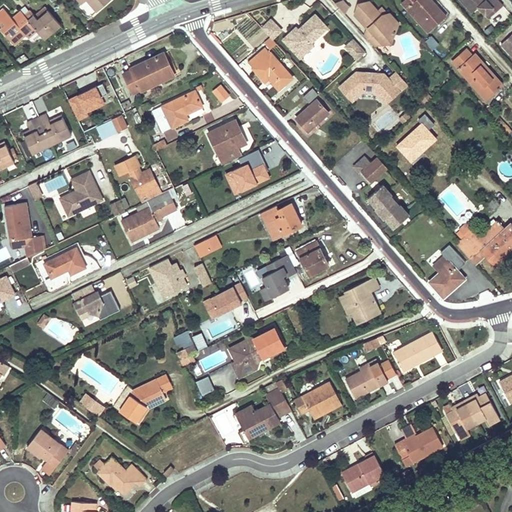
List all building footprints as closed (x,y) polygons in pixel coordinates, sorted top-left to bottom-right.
[(77,0),(81,4),(84,1),(85,0),(87,0),(96,11),(109,0),(77,0)] [(341,0),(337,0),(333,2),(339,8),(343,13),(347,7),(341,0)] [(381,14),(375,7),(368,0),(366,0),(361,1),(355,7),(353,14),(365,27),(363,35),(372,45),(382,43),(380,40),(391,30),(394,32),(398,27),(385,13),(381,14)] [(403,0),(401,2),(406,8),(409,6),(416,14),(430,29),(445,15),(431,0),(403,0)] [(471,0),(468,3),(464,0),(460,0),(472,12),(478,7),(481,4),(477,0),(471,0)] [(488,18),(502,5),(497,0),(464,0),(468,3),(471,0),(477,0),(481,4),(478,7),(488,18)] [(0,27),(14,44),(26,34),(31,39),(34,40),(41,34),(25,15),(20,10),(11,17),(3,7),(0,9),(0,27)] [(30,10),(25,15),(41,34),(44,38),(60,25),(45,7),(34,16),(30,10)] [(385,13),(398,27),(400,24),(389,12),(385,13)] [(413,16),(427,32),(430,29),(416,14),(413,16)] [(297,27),(283,39),(300,58),(314,45),(312,43),(328,28),(316,15),(300,29),(297,27)] [(271,36),(273,38),(282,30),(272,19),(263,27),(271,36)] [(494,30),(491,26),(483,31),(487,36),(494,30)] [(382,43),(390,42),(394,32),(391,30),(380,40),(382,43)] [(511,31),(500,43),(511,56),(511,31)] [(270,48),(274,45),(277,43),(273,38),(271,36),(264,41),(270,48)] [(431,36),(425,41),(432,49),(438,43),(431,36)] [(365,52),(357,43),(349,49),(357,58),(365,52)] [(264,46),(255,53),(247,61),(263,81),(268,77),(277,88),(291,77),(270,52),(270,53),(264,46)] [(501,83),(475,54),(472,56),(465,49),(452,61),(485,97),(501,83)] [(123,73),(128,82),(132,92),(141,88),(141,89),(174,74),(164,52),(131,67),(132,69),(123,73)] [(100,73),(101,76),(103,80),(114,75),(111,68),(100,73)] [(355,70),(338,86),(351,99),(362,89),(375,91),(385,103),(407,83),(395,70),(388,77),(383,72),(377,71),(377,74),(369,74),(369,71),(355,70)] [(60,80),(62,85),(71,81),(68,76),(60,80)] [(106,94),(102,85),(69,100),(79,121),(89,117),(87,113),(104,105),(100,97),(106,94)] [(221,85),(212,92),(221,103),(230,96),(221,85)] [(303,96),(305,99),(308,102),(317,93),(312,88),(303,96)] [(423,89),(417,94),(424,102),(430,96),(423,89)] [(171,126),(171,127),(187,119),(184,113),(201,106),(194,90),(152,110),(161,130),(171,126)] [(296,117),(301,124),(307,130),(328,112),(316,99),(296,117)] [(40,115),(53,143),(72,134),(62,113),(49,119),(46,112),(40,115)] [(399,118),(403,122),(409,116),(405,112),(399,118)] [(24,135),(32,153),(53,143),(40,115),(27,122),(29,128),(31,132),(24,135)] [(507,132),(511,129),(498,115),(494,118),(507,132)] [(126,126),(122,116),(113,120),(117,130),(126,126)] [(221,162),(231,158),(240,154),(236,147),(246,142),(235,119),(207,132),(221,162)] [(438,137),(422,121),(396,146),(411,162),(438,137)] [(168,142),(178,138),(173,127),(164,131),(168,142)] [(167,143),(165,139),(155,144),(157,148),(167,143)] [(0,167),(16,160),(5,140),(0,142),(0,167)] [(265,163),(258,149),(239,158),(242,165),(226,173),(230,182),(237,179),(242,189),(269,176),(263,164),(265,163)] [(369,182),(387,167),(378,156),(371,162),(365,155),(354,165),(369,182)] [(136,156),(115,165),(119,174),(129,170),(132,176),(141,172),(138,165),(140,164),(136,156)] [(130,177),(136,190),(142,202),(161,193),(149,168),(141,172),(132,176),(130,177)] [(103,199),(90,170),(71,179),(77,190),(61,198),(69,215),(103,199)] [(36,183),(28,187),(35,201),(43,197),(36,183)] [(409,214),(383,184),(368,198),(393,227),(409,214)] [(162,216),(178,209),(170,191),(149,200),(152,206),(122,220),(131,241),(160,227),(157,222),(164,218),(162,216)] [(486,204),(488,206),(490,209),(498,202),(493,197),(486,204)] [(114,215),(124,211),(119,200),(109,204),(114,215)] [(26,202),(4,206),(10,249),(25,247),(27,257),(43,250),(41,235),(31,236),(26,202)] [(275,206),(260,213),(273,239),(300,226),(289,203),(277,210),(275,206)] [(511,247),(511,222),(510,221),(504,227),(497,219),(478,236),(473,230),(457,244),(473,262),(483,254),(493,265),(511,247)] [(215,235),(193,246),(199,257),(221,246),(215,235)] [(298,250),(304,262),(310,274),(329,264),(316,240),(298,250)] [(444,254),(432,265),(438,271),(428,280),(442,296),(464,276),(456,268),(464,261),(449,243),(440,251),(444,254)] [(86,268),(75,248),(43,263),(51,279),(68,270),(71,275),(86,268)] [(296,271),(288,255),(267,265),(271,272),(262,276),(267,285),(260,289),(265,299),(285,290),(287,283),(283,275),(288,273),(289,275),(296,271)] [(10,265),(13,272),(30,264),(27,257),(10,265)] [(170,265),(167,259),(148,268),(163,297),(186,286),(183,278),(182,278),(179,271),(175,263),(170,265)] [(203,286),(211,282),(202,263),(193,267),(203,286)] [(0,300),(16,293),(7,275),(0,277),(0,300)] [(349,313),(351,312),(352,311),(358,322),(380,311),(371,291),(380,287),(375,276),(346,290),(347,293),(341,296),(349,313)] [(137,285),(133,277),(126,280),(130,289),(137,285)] [(93,282),(73,292),(77,300),(75,301),(80,311),(89,307),(90,309),(100,313),(102,317),(122,307),(113,288),(102,293),(99,289),(97,290),(93,282)] [(248,296),(241,282),(204,301),(213,318),(243,302),(242,300),(248,296)] [(21,314),(30,310),(27,302),(17,306),(21,314)] [(89,307),(80,311),(83,317),(88,314),(90,309),(89,307)] [(285,349),(272,325),(259,332),(260,335),(254,338),(247,336),(245,339),(242,347),(236,350),(240,359),(235,361),(231,363),(239,378),(257,368),(260,360),(258,357),(264,355),(265,357),(269,355),(270,357),(285,349)] [(191,341),(187,332),(174,337),(178,346),(191,341)] [(193,337),(197,349),(207,345),(202,333),(193,337)] [(400,369),(407,365),(413,362),(415,366),(432,357),(441,352),(431,333),(422,338),(392,353),(400,369)] [(367,354),(382,346),(377,338),(362,344),(367,354)] [(228,348),(235,361),(240,359),(236,350),(242,347),(245,339),(228,348)] [(191,354),(197,351),(197,349),(194,343),(177,351),(180,359),(191,354)] [(191,354),(180,359),(183,365),(194,360),(191,354)] [(371,370),(379,366),(375,359),(357,368),(360,372),(370,367),(371,370)] [(9,366),(0,360),(0,374),(1,373),(3,375),(9,366)] [(400,369),(402,372),(415,366),(413,362),(407,365),(400,369)] [(355,398),(387,382),(379,366),(371,370),(370,367),(360,372),(345,380),(355,398)] [(171,387),(165,375),(156,379),(162,391),(171,387)] [(215,391),(209,377),(197,382),(203,396),(215,391)] [(511,404),(511,379),(511,378),(500,384),(511,405),(511,404)] [(119,410),(128,416),(137,423),(149,406),(166,399),(162,391),(156,379),(134,390),(119,410)] [(285,386),(282,381),(276,384),(279,389),(285,386)] [(300,414),(304,412),(308,410),(311,416),(339,402),(329,383),(294,401),(300,414)] [(271,397),(280,392),(279,389),(276,384),(267,389),(271,397)] [(86,393),(80,401),(82,402),(85,404),(98,414),(104,406),(86,393)] [(467,404),(478,426),(498,416),(488,397),(481,401),(475,404),(473,401),(467,404)] [(313,420),(341,405),(339,402),(311,416),(313,420)] [(246,435),(255,430),(264,425),(266,429),(267,428),(280,422),(270,403),(254,411),(252,407),(236,416),(238,420),(246,435)] [(448,418),(458,436),(478,426),(467,404),(460,408),(461,411),(455,414),(448,418)] [(246,435),(248,438),(266,429),(264,425),(255,430),(246,435)] [(442,446),(431,427),(415,436),(407,440),(402,443),(401,440),(393,444),(405,466),(442,446)] [(415,436),(412,429),(403,433),(407,440),(415,436)] [(40,430),(27,448),(46,463),(41,469),(49,475),(67,452),(40,430)] [(351,493),(384,475),(373,455),(340,473),(351,493)] [(124,471),(111,458),(104,465),(99,460),(94,465),(99,470),(97,472),(110,485),(112,483),(123,494),(136,481),(139,485),(145,478),(131,464),(124,471)] [(175,469),(171,466),(164,473),(168,476),(175,469)] [(401,473),(406,481),(411,478),(407,470),(401,473)] [(332,485),(340,500),(345,497),(338,482),(332,485)] [(93,511),(94,503),(72,501),(70,511),(93,511)]
